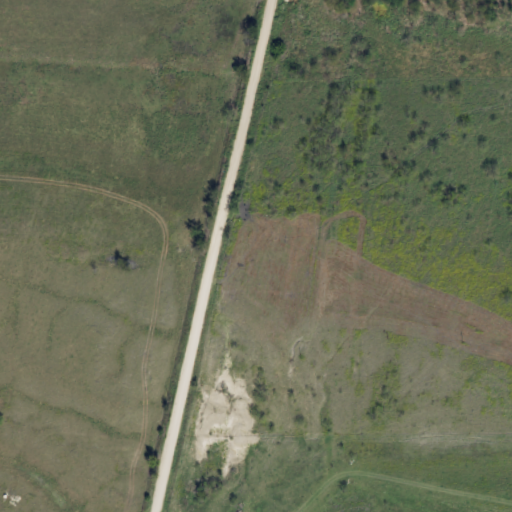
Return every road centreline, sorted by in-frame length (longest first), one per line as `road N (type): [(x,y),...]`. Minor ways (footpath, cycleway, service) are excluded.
road 1 (residential): [(155,511),(272,0)]
road 2 (residential): [(256,70),(75,60)]
